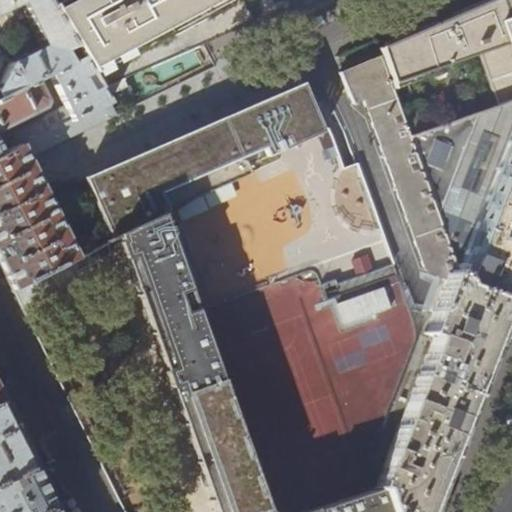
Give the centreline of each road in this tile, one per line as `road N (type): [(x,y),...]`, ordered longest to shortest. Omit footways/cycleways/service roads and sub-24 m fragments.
road 1 (residential): [(0,340),(86,511)]
road 2 (residential): [(283,53),(402,0)]
